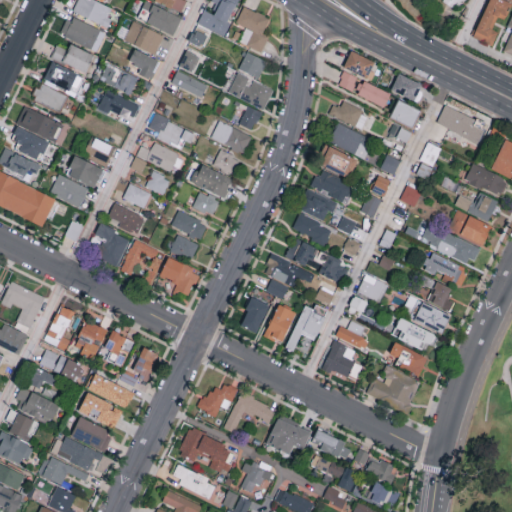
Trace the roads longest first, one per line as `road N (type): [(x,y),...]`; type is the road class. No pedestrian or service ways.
road 1 (residential): [(308,8),(297,119),(270,197),(116,511)]
road 2 (residential): [(0,238),(441,458)]
road 3 (residential): [(198,0),(0,417)]
road 4 (residential): [(448,81),(303,389)]
road 5 (residential): [(511,274),(441,458),(434,511)]
road 6 (primary): [(294,0),(511,114)]
road 7 (primary): [(511,88),(404,34),(357,0)]
